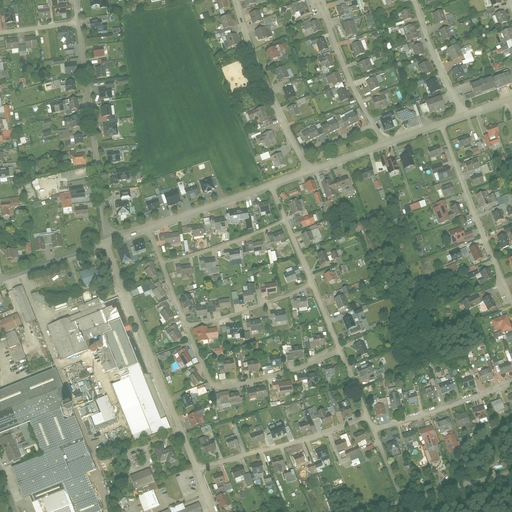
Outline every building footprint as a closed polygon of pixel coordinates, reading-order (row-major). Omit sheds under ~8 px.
[(90,0),(91,8),(101,7),(101,9),(109,8),(108,0),(90,0)] [(226,0),(216,0),(220,10),(229,7),(226,0)] [(344,0),(346,5),(339,7),(341,16),(350,13),(349,8),(359,5),(357,0),(344,0)] [(302,16),(310,13),(306,2),(298,6),(302,16)] [(67,14),(66,5),(55,7),(56,16),(67,14)] [(11,11),(4,12),(6,25),(17,23),(16,16),(19,16),(18,7),(11,8),(11,11)] [(51,19),(50,9),(39,11),(40,20),(51,19)] [(405,20),(413,18),(410,9),(402,11),(405,20)] [(260,10),(250,13),(253,24),(264,20),(260,10)] [(444,10),(433,13),(437,23),(448,21),(444,10)] [(505,11),(495,14),(499,24),(509,22),(505,11)] [(231,14),(221,18),(224,29),(235,26),(231,14)] [(103,20),(90,21),(92,31),(104,30),(103,20)] [(318,20),(303,26),(308,36),(322,30),(318,20)] [(354,20),(344,23),(347,36),(358,33),(354,20)] [(419,37),(414,24),(405,28),(409,40),(419,37)] [(265,27),(256,31),(258,40),(268,36),(265,27)] [(454,39),(449,27),(439,31),(444,42),(454,39)] [(511,29),(511,28),(503,31),(506,42),(511,39),(511,29)] [(69,31),(58,32),(59,40),(63,39),(66,41),(67,47),(75,46),(73,34),(69,31)] [(237,33),(226,37),(229,47),(240,44),(237,33)] [(37,47),(35,37),(25,39),(26,49),(37,47)] [(318,37),(311,40),(313,45),(317,44),(320,53),(330,49),(325,37),(319,40),(318,37)] [(8,50),(19,48),(17,40),(6,41),(8,50)] [(362,41),(351,45),(356,57),(367,53),(362,41)] [(425,53),(422,42),(412,47),(416,57),(425,53)] [(459,44),(448,49),(453,62),(465,58),(459,44)] [(104,47),(94,48),(95,58),(105,57),(104,47)] [(276,47),(267,50),(271,60),(281,57),(276,47)] [(332,55),(319,60),(322,68),(325,66),(327,69),(336,66),(332,55)] [(370,58),(358,64),(363,74),(375,69),(370,58)] [(436,70),(432,61),(421,64),(425,74),(436,70)] [(413,67),(417,66),(416,62),(407,65),(409,72),(414,70),(413,67)] [(78,74),(77,64),(64,65),(65,75),(78,74)] [(285,66),(275,71),(280,83),(290,77),(285,66)] [(462,66),(453,70),(458,80),(467,77),(462,66)] [(106,67),(96,69),(97,80),(107,78),(106,67)] [(511,85),(511,79),(510,74),(509,70),(503,72),(503,75),(493,78),(497,90),(511,85)] [(339,72),(330,76),(335,85),(343,82),(339,72)] [(376,76),(366,81),(372,91),(381,86),(376,76)] [(476,97),(497,90),(492,77),(471,85),(476,97)] [(437,78),(427,83),(432,94),(443,89),(437,78)] [(76,92),(75,82),(66,83),(67,93),(76,92)] [(106,88),(99,89),(100,100),(113,99),(112,89),(115,89),(114,82),(105,83),(106,88)] [(293,85),(284,89),(287,99),(297,96),(293,85)] [(346,88),(337,92),(341,102),(351,98),(346,88)] [(376,110),(389,106),(385,95),(372,99),(376,110)] [(79,98),(69,99),(71,111),(80,110),(79,98)] [(445,110),(441,98),(426,103),(420,105),(423,114),(430,112),(430,115),(445,110)] [(62,100),(50,104),(53,115),(65,111),(62,100)] [(297,104),(287,108),(291,118),(301,114),(297,104)] [(111,105),(101,106),(102,117),(113,116),(111,105)] [(261,124),(270,120),(265,106),(248,113),(251,120),(258,117),(261,124)] [(408,109),(398,113),(397,116),(404,122),(408,121),(409,122),(414,120),(414,118),(416,118),(416,113),(414,112),(412,112),(408,109)] [(355,113),(348,116),(354,125),(360,122),(355,113)] [(79,116),(72,117),(73,129),(81,128),(79,116)] [(348,116),(342,119),(347,129),(354,125),(348,116)] [(391,116),(381,119),(385,131),(396,127),(391,116)] [(335,120),(329,123),(333,133),(340,129),(335,120)] [(118,121),(103,122),(105,137),(120,135),(118,121)] [(329,123),(322,126),(327,136),(333,133),(329,123)] [(501,138),(497,125),(486,129),(489,135),(484,137),(489,149),(493,148),(493,145),(499,143),(498,139),(501,138)] [(315,127),(309,131),(314,140),(320,136),(315,127)] [(278,144),(273,131),(257,137),(260,144),(265,142),(268,149),(278,144)] [(309,131),(302,134),(307,143),(314,140),(309,131)] [(83,134),(75,135),(76,144),(84,143),(83,134)] [(469,135),(458,139),(461,147),(472,143),(469,135)] [(473,156),(480,153),(479,150),(485,148),(483,141),(476,143),(477,146),(470,148),(473,156)] [(414,157),(411,147),(404,149),(406,155),(400,158),(405,170),(414,166),(411,158),(414,157)] [(442,154),(439,147),(428,151),(431,159),(442,154)] [(119,151),(107,153),(109,164),(121,162),(119,151)] [(85,153),(72,154),(73,165),(86,164),(85,153)] [(254,157),(255,160),(261,158),(262,161),(270,158),(269,153),(254,157)] [(282,153),(271,157),(277,169),(287,165),(282,153)] [(399,170),(395,159),(388,162),(386,155),(380,157),(384,167),(386,166),(389,174),(399,170)] [(478,159),(465,163),(469,172),(481,168),(478,159)] [(441,181),(453,177),(449,165),(444,166),(443,164),(431,169),(433,174),(438,173),(441,181)] [(129,166),(116,167),(118,181),(131,179),(129,166)] [(0,168),(0,178),(10,177),(9,168),(0,168)] [(374,177),(371,168),(360,172),(364,181),(374,177)] [(482,173),(471,177),(474,186),(485,182),(482,173)] [(350,185),(347,176),(335,181),(337,186),(338,190),(350,185)] [(212,179),(201,182),(204,194),(216,190),(212,179)] [(337,186),(335,181),(333,181),(332,179),(322,183),(325,191),(337,186)] [(382,187),(380,180),(374,182),(376,189),(382,187)] [(317,191),(314,182),(306,184),(309,194),(317,191)] [(445,197),(455,194),(453,184),(441,187),(445,197)] [(196,185),(185,189),(188,200),(200,196),(196,185)] [(338,190),(337,186),(325,191),(327,199),(338,195),(336,190),(338,190)] [(70,200),(86,197),(85,188),(70,190),(70,200)] [(178,189),(171,191),(176,204),(182,202),(178,189)] [(130,190),(119,191),(120,199),(131,198),(130,190)] [(171,191),(164,194),(168,206),(176,204),(171,191)] [(313,194),(317,204),(323,202),(319,192),(313,194)] [(485,192),(477,195),(482,208),(490,204),(485,192)] [(0,200),(3,216),(15,215),(15,209),(11,210),(11,206),(19,206),(19,198),(0,200)] [(159,198),(146,202),(149,212),(161,208),(159,198)] [(424,200),(403,207),(406,213),(426,207),(424,200)] [(440,224),(450,219),(445,206),(447,205),(446,200),(437,203),(438,206),(434,209),(440,224)] [(131,215),(129,201),(116,203),(118,217),(131,215)] [(299,201),(289,205),(293,216),(303,213),(299,201)] [(271,215),(269,202),(259,204),(259,202),(253,203),(254,210),(260,209),(261,213),(266,213),(266,216),(271,215)] [(448,215),(450,219),(464,215),(460,204),(451,207),(452,212),(448,215)] [(89,215),(88,207),(75,209),(76,217),(89,215)] [(237,209),(226,211),(227,219),(230,219),(231,226),(241,224),(240,221),(245,221),(246,230),(253,229),(251,214),(248,215),(247,210),(237,211),(237,209)] [(502,211),(493,214),(497,225),(506,223),(502,211)] [(312,215),(300,219),(303,228),(315,224),(312,215)] [(392,220),(394,227),(404,223),(403,217),(392,220)] [(226,229),(224,218),(214,219),(214,218),(204,219),(205,230),(215,228),(216,230),(226,229)] [(353,224),(356,232),(363,229),(360,221),(353,224)] [(203,236),(202,226),(193,227),(192,226),(187,226),(187,227),(183,228),(184,234),(188,234),(193,233),(194,237),(203,236)] [(463,227),(451,232),(454,244),(465,240),(465,242),(475,238),(472,230),(465,233),(463,227)] [(319,230),(302,235),(305,244),(312,242),(313,244),(323,241),(319,230)] [(286,242),(282,231),(273,235),(272,233),(267,235),(271,244),(275,242),(276,244),(281,242),(281,244),(286,242)] [(181,244),(180,234),(170,235),(169,233),(160,234),(161,241),(165,241),(166,246),(181,244)] [(507,234),(498,237),(502,250),(511,247),(507,234)] [(62,235),(52,236),(53,248),(63,247),(62,235)] [(46,249),(45,239),(35,240),(36,251),(46,249)] [(146,249),(143,240),(133,243),(136,253),(146,249)] [(253,243),(253,241),(248,242),(250,252),(255,251),(255,252),(265,251),(263,241),(253,243)] [(476,261),(484,258),(478,245),(470,249),(476,261)] [(131,261),(126,246),(117,249),(122,264),(131,261)] [(6,260),(19,257),(18,248),(5,251),(6,260)] [(452,263),(463,258),(460,248),(448,254),(452,263)] [(231,261),(242,260),(240,250),(230,251),(229,249),(224,250),(226,260),(231,260),(231,261)] [(270,250),(267,251),(270,265),(273,265),(272,262),(278,261),(276,251),(270,252),(270,250)] [(340,274),(346,273),(342,257),(340,250),(333,251),(340,274)] [(104,260),(101,251),(89,254),(93,263),(104,260)] [(321,265),(330,262),(326,251),(317,255),(321,265)] [(204,258),(199,259),(201,270),(206,270),(207,276),(220,274),(219,267),(216,268),(215,259),(205,260),(204,258)] [(148,269),(145,272),(150,280),(158,274),(153,267),(154,266),(151,261),(145,265),(148,269)] [(463,265),(456,267),(455,264),(447,266),(449,274),(465,269),(463,265)] [(181,265),(176,265),(177,275),(182,274),(183,281),(190,280),(190,277),(192,277),(191,266),(181,267),(181,265)] [(95,267),(80,273),(85,286),(100,281),(95,267)] [(297,275),(301,273),(298,267),(292,269),(293,271),(284,275),(288,284),(298,279),(297,275)] [(481,284),(494,279),(489,268),(481,272),(484,279),(478,280),(481,284)] [(333,271),(325,274),(329,283),(338,279),(335,272),(334,273),(333,271)] [(412,281),(414,287),(426,284),(424,277),(412,281)] [(158,301),(167,295),(161,286),(162,286),(160,282),(155,284),(157,288),(153,292),(158,301)] [(268,294),(278,292),(276,283),(266,285),(266,287),(262,288),(263,297),(268,296),(268,294)] [(254,294),(257,294),(255,284),(247,285),(248,292),(243,293),(245,302),(255,301),(254,294)] [(18,288),(13,290),(27,323),(36,320),(23,285),(18,288)] [(31,294),(34,301),(50,309),(53,303),(55,310),(66,306),(64,300),(55,303),(39,295),(38,292),(31,294)] [(482,302),(478,293),(462,302),(467,311),(482,302)] [(191,294),(181,298),(185,309),(196,305),(191,294)] [(339,310),(350,306),(345,294),(335,299),(339,310)] [(489,310),(497,306),(492,295),(483,299),(489,310)] [(307,297),(298,299),(297,297),(294,298),(295,306),(298,305),(298,308),(308,307),(307,297)] [(82,313),(48,326),(62,361),(89,351),(85,341),(104,333),(123,381),(112,385),(136,444),(171,430),(118,298),(98,306),(95,301),(79,307),(82,313)] [(222,309),(231,308),(230,298),(220,300),(220,305),(216,306),(217,312),(222,312),(222,309)] [(208,313),(213,312),(212,302),(206,303),(206,305),(196,306),(197,317),(208,316),(208,313)] [(167,322),(175,316),(169,308),(170,307),(168,303),(163,306),(165,310),(160,313),(167,322)] [(286,311),(276,312),(276,311),(271,311),(272,318),(276,318),(277,323),(288,321),(286,311)] [(503,333),(511,329),(511,326),(508,314),(492,320),(494,329),(501,328),(503,333)] [(17,315),(0,321),(0,334),(21,326),(17,315)] [(356,326),(352,316),(344,319),(349,329),(356,326)] [(261,319),(251,321),(251,319),(246,320),(247,328),(252,328),(252,332),(263,330),(261,319)] [(175,343),(183,337),(178,329),(179,328),(176,324),(171,327),(173,331),(169,334),(175,343)] [(241,324),(230,325),(230,324),(226,324),(227,331),(231,331),(231,335),(243,334),(241,324)] [(349,329),(351,334),(363,330),(360,324),(356,326),(349,329)] [(208,329),(208,327),(193,329),(194,336),(198,335),(199,342),(210,341),(210,340),(208,329)] [(218,328),(208,329),(210,340),(219,338),(218,328)] [(15,331),(3,335),(13,363),(25,359),(20,344),(19,344),(15,331)] [(501,331),(492,334),(494,339),(503,336),(501,331)] [(315,347),(325,345),(324,335),(314,337),(314,342),(310,342),(311,350),(316,348),(315,347)] [(354,345),(360,357),(370,353),(364,341),(354,345)] [(294,358),(304,357),(303,346),(292,348),(293,355),(287,356),(288,361),(294,360),(294,358)] [(179,357),(185,366),(193,361),(188,353),(189,352),(187,347),(182,350),(185,354),(179,357)] [(161,361),(171,357),(169,351),(158,355),(161,361)] [(272,367),(282,366),(280,355),(270,357),(270,363),(261,364),(263,371),(273,370),(272,367)] [(226,371),(235,370),(234,359),(223,361),(224,368),(220,369),(221,374),(226,374),(226,371)] [(249,372),(260,370),(258,360),(248,362),(247,360),(243,360),(244,367),(249,367),(249,372)] [(511,371),(511,366),(510,362),(499,365),(502,375),(511,371)] [(357,368),(361,378),(375,372),(371,363),(357,368)] [(336,374),(334,365),(326,367),(325,366),(322,367),(323,373),(326,372),(326,376),(336,374)] [(195,386),(203,380),(197,372),(198,371),(195,367),(190,371),(193,375),(189,378),(195,386)] [(56,368),(0,391),(0,433),(29,422),(44,455),(84,438),(75,417),(66,421),(61,410),(71,406),(56,368)] [(482,383),(494,379),(491,368),(479,372),(482,383)] [(316,384),(319,383),(317,373),(307,375),(308,387),(316,386),(316,384)] [(476,385),(473,375),(461,379),(465,389),(476,385)] [(452,380),(439,384),(442,394),(455,390),(452,380)] [(293,392),(292,381),(279,382),(279,381),(273,382),(274,390),(279,389),(280,394),(293,392)] [(250,400),(268,397),(265,386),(248,390),(250,400)] [(434,387),(422,391),(425,401),(437,397),(434,387)] [(410,404),(420,403),(416,390),(407,393),(410,404)] [(231,405),(241,403),(239,392),(230,394),(230,391),(220,392),(221,402),(230,401),(231,405)] [(400,393),(389,394),(392,411),(402,409),(400,393)] [(185,409),(194,406),(190,394),(182,398),(185,409)] [(91,417),(95,426),(117,418),(108,396),(97,400),(101,413),(91,417)] [(385,398),(377,400),(377,396),(371,397),(372,406),(383,404),(383,401),(386,401),(385,398)] [(505,409),(502,399),(491,403),(495,412),(505,409)] [(376,416),(387,414),(385,404),(375,406),(376,416)] [(488,417),(485,406),(473,409),(476,419),(479,418),(480,420),(488,417)] [(69,419),(71,418),(72,417),(74,416),(74,414),(74,412),(74,410),(73,409),(71,408),(69,407),(68,407),(66,408),(65,409),(64,411),(63,412),(63,414),(64,416),(65,418),(67,418),(69,419)] [(344,419),(353,416),(350,407),(341,411),(344,419)] [(324,426),(333,422),(331,415),(327,416),(325,409),(318,412),(324,426)] [(193,427),(205,421),(203,416),(199,417),(197,412),(189,415),(193,427)] [(475,433),(468,412),(455,416),(459,428),(465,426),(468,435),(475,433)] [(452,430),(449,420),(437,424),(440,433),(447,431),(451,430),(452,430)] [(303,433),(312,430),(309,422),(300,425),(303,433)] [(203,434),(212,431),(210,425),(201,428),(203,434)] [(439,446),(432,426),(420,430),(423,441),(425,441),(427,450),(439,446)] [(278,431),(281,439),(290,436),(287,429),(278,431)] [(418,441),(415,430),(403,434),(406,445),(418,441)] [(448,437),(444,438),(448,450),(457,447),(454,435),(453,436),(451,430),(447,431),(448,437)] [(254,444),(265,440),(262,431),(251,436),(254,444)] [(270,434),(273,442),(281,439),(278,431),(270,434)] [(358,444),(367,439),(364,431),(354,435),(358,444)] [(6,451),(17,445),(12,434),(0,438),(0,439),(4,450),(6,451)] [(206,454),(216,449),(214,442),(208,443),(206,436),(199,439),(206,454)] [(230,449),(240,445),(236,437),(227,440),(230,449)] [(84,438),(12,467),(25,500),(88,475),(98,471),(84,438)] [(335,443),(339,452),(348,448),(345,440),(335,443)] [(400,450),(397,442),(388,445),(392,453),(400,450)] [(22,457),(17,445),(6,451),(10,461),(22,457)] [(163,445),(153,448),(159,463),(165,461),(167,465),(177,461),(171,447),(165,450),(163,445)] [(316,450),(319,460),(329,456),(326,447),(316,450)] [(349,457),(353,467),(364,463),(358,447),(344,452),(343,452),(346,459),(349,457)] [(434,451),(428,453),(432,463),(438,461),(434,451)] [(293,457),(297,466),(307,462),(303,453),(293,457)] [(276,475),(283,472),(281,467),(285,466),(283,457),(272,459),(276,475)] [(306,467),(309,472),(322,466),(320,460),(306,467)] [(251,465),(254,474),(265,472),(262,462),(251,465)] [(231,470),(235,479),(246,475),(242,467),(231,470)] [(149,469),(129,478),(143,511),(144,511),(159,506),(153,491),(158,489),(149,469)] [(293,470),(290,471),(290,473),(284,475),(286,484),(296,481),(293,470)] [(222,473),(214,476),(218,485),(226,482),(222,473)] [(103,511),(88,475),(30,497),(35,511),(103,511)] [(270,476),(263,478),(265,487),(273,485),(270,476)] [(226,493),(217,496),(221,509),(231,505),(226,493)] [(116,508),(122,506),(120,500),(114,503),(116,508)] [(201,511),(198,502),(184,508),(182,504),(162,511),(201,511)]
